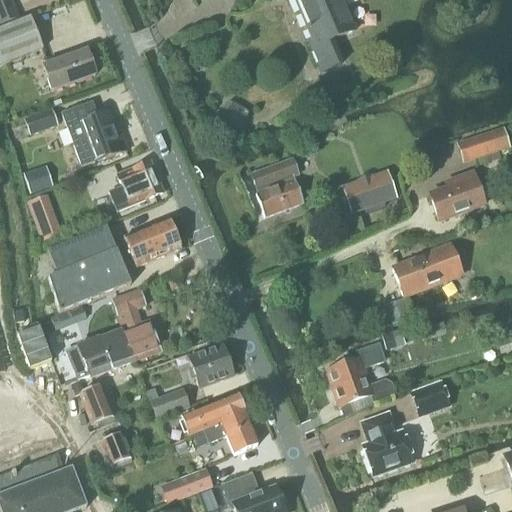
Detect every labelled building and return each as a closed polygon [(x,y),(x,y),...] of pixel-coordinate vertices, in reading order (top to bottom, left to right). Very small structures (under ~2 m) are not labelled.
[(0,0),(0,27),(18,21),(9,0),(0,0)] [(294,0),(300,15),(302,15),(311,39),(306,41),(319,74),(339,66),(330,41),(354,32),(341,0),(294,0)] [(0,67),(42,53),(30,20),(0,31),(0,67)] [(93,78),(85,54),(41,69),(50,94),(93,78)] [(245,116),(243,108),(239,102),(236,100),(232,98),(225,97),(217,99),(212,102),(210,105),(208,109),(207,116),(208,120),(210,125),(214,130),(221,133),(228,134),(235,132),(239,129),(243,123),(245,116)] [(117,141),(107,114),(96,118),(91,105),(61,116),(81,169),(94,164),(127,152),(122,139),(117,141)] [(30,137),(57,128),(51,112),(25,122),(30,137)] [(503,129),(456,145),(462,165),(485,158),(487,165),(501,160),(498,153),(510,150),(503,129)] [(292,160),(250,176),(257,196),(256,197),(264,219),(302,205),(294,182),(293,183),(292,180),(299,178),(292,160)] [(116,176),(120,189),(107,194),(115,213),(161,195),(149,163),(116,176)] [(46,170),(23,177),(30,198),(52,190),(46,170)] [(387,171),(340,188),(350,217),(364,212),(365,216),(385,209),(384,205),(397,200),(387,171)] [(455,189),(430,197),(439,223),(484,208),(480,196),(487,194),(483,181),(475,184),(472,175),(453,182),(455,189)] [(47,197),(28,204),(42,244),(62,237),(47,197)] [(180,252),(169,222),(123,240),(135,270),(180,252)] [(129,287),(106,229),(46,253),(56,278),(47,281),(60,315),(54,317),(80,307),(79,306),(129,287)] [(404,299),(450,281),(462,277),(450,249),(393,272),(404,299)] [(122,333),(133,365),(160,355),(148,324),(139,327),(134,313),(144,309),(138,294),(112,304),(122,333)] [(84,319),(80,307),(54,317),(49,319),(54,331),(84,319)] [(405,312),(388,318),(392,327),(409,321),(405,312)] [(122,333),(97,343),(108,372),(114,370),(114,372),(133,365),(122,333)] [(400,333),(381,339),(385,353),(405,347),(400,333)] [(108,372),(97,343),(75,351),(82,371),(75,374),(78,383),(86,380),(86,381),(108,372)] [(344,367),(325,374),(338,409),(358,402),(357,400),(369,396),(373,405),(395,396),(391,385),(385,382),(370,387),(364,371),(384,364),(378,346),(341,358),(344,367)] [(195,384),(229,374),(222,349),(187,359),(195,384)] [(410,397),(418,419),(448,409),(440,386),(410,397)] [(92,427),(113,419),(101,389),(81,397),(92,427)] [(155,421),(187,410),(181,393),(157,402),(153,392),(146,395),(155,421)] [(212,428),(213,428),(215,427),(242,415),(243,415),(235,396),(205,409),(206,410),(181,421),(189,438),(203,432),(212,428)] [(203,432),(208,445),(225,438),(233,458),(256,448),(242,415),(215,427),(213,428),(212,428),(203,432)] [(372,479),(412,465),(402,435),(395,438),(387,417),(360,426),(366,441),(368,440),(370,446),(362,450),(372,479)] [(129,462),(120,438),(100,446),(109,469),(129,462)] [(81,511),(87,510),(72,471),(64,474),(58,458),(0,479),(0,511),(81,511)] [(212,489),(205,472),(164,489),(171,505),(212,489)] [(250,476),(222,487),(230,508),(232,508),(234,511),(283,511),(287,511),(281,496),(277,497),(274,490),(255,497),(252,490),(255,489),(250,476)]
